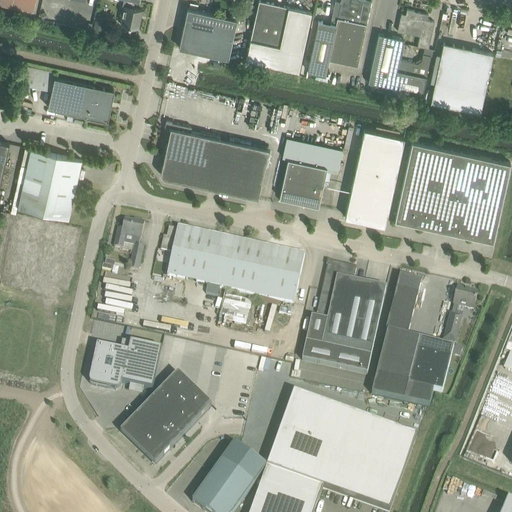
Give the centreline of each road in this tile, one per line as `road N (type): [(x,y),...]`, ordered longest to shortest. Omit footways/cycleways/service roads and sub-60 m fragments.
road 1 (unclassified): [(511,285),(149,201),(133,189)]
road 2 (unclassified): [(133,189),(109,207),(67,383),(100,444),(175,511)]
road 3 (unclassified): [(131,146),(166,0)]
road 4 (unclassified): [(131,146),(0,119)]
